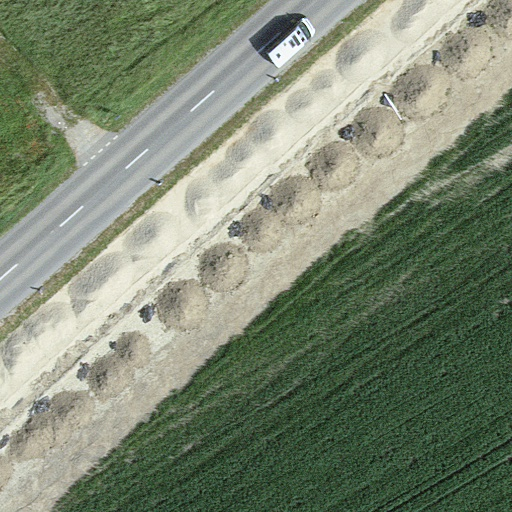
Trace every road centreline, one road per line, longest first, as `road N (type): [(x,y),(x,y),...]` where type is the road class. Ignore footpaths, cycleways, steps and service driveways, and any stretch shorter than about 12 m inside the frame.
road 1 (secondary): [(322,0),(0,283)]
road 2 (track): [(0,66),(112,184)]
